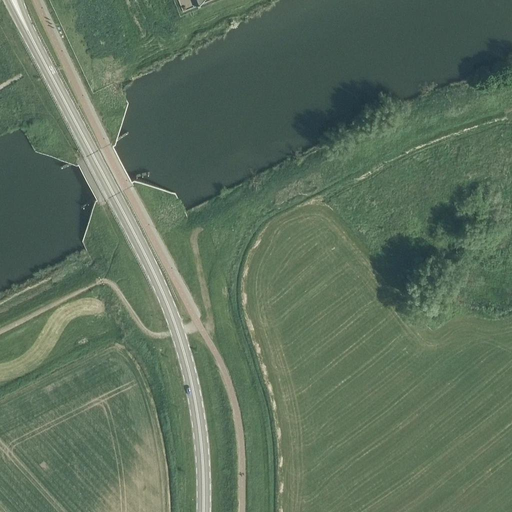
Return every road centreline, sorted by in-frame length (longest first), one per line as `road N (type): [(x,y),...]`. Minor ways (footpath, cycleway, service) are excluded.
road 1 (tertiary): [(32,39),(177,330),(201,438),(203,511)]
road 2 (track): [(0,329),(104,276),(155,330),(200,324)]
